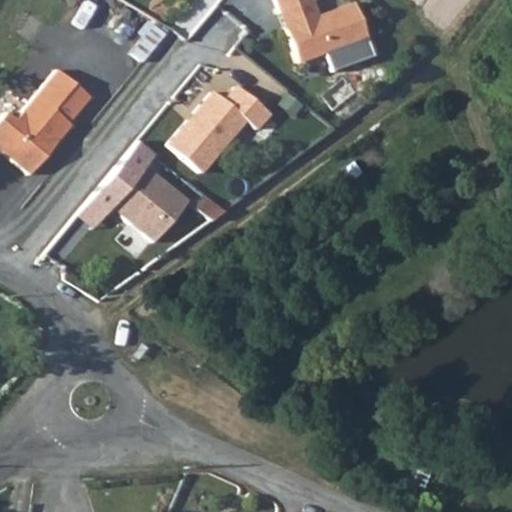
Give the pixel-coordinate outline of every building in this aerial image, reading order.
[(275,0),(280,11),(283,10),(289,24),(285,26),(298,61),(324,51),(331,70),(373,55),(353,1),(318,14),(312,0),(275,0)] [(92,100),(57,72),(16,122),(6,114),(0,121),(0,151),(29,176),(92,100)] [(211,90),(166,143),(201,172),(245,119),(254,126),(267,111),(234,84),(222,99),(211,90)] [(137,139),(90,195),(106,209),(113,200),(120,207),(121,215),(152,241),(186,200),(144,164),(153,152),(137,139)] [(106,209),(90,195),(75,213),(91,227),(106,209)] [(223,210),(206,196),(197,207),(211,219),(223,210)]
